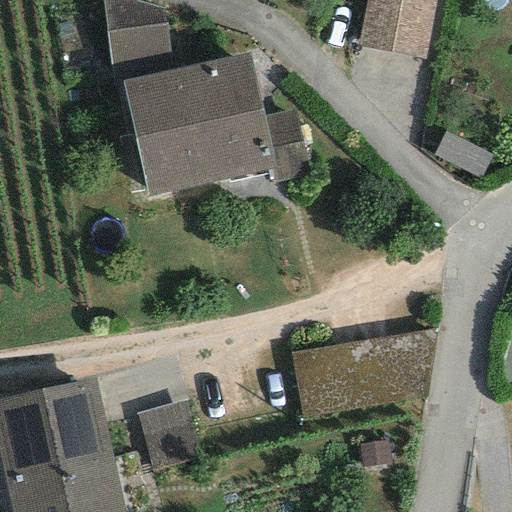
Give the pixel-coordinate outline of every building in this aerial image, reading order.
[(163,9),(132,0),(101,0),(111,83),(120,81),(171,70),(163,9)] [(430,61),(440,0),(366,0),(358,46),(430,61)] [(171,70),(120,81),(147,197),(269,170),(276,169),(264,118),(249,52),(171,70)] [(294,110),(264,118),(276,169),(269,170),(272,184),(309,175),(294,110)] [(425,400),(438,330),(291,355),(302,419),(425,400)] [(123,511),(93,377),(0,400),(0,461),(10,511),(123,511)] [(151,470),(199,457),(185,400),(135,415),(151,470)] [(389,463),(385,442),(359,446),(362,467),(389,463)]
